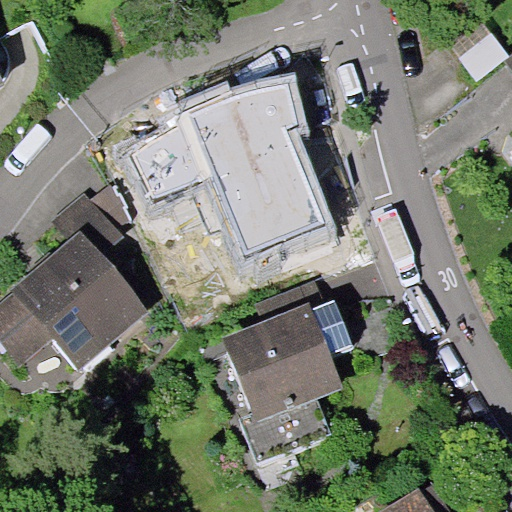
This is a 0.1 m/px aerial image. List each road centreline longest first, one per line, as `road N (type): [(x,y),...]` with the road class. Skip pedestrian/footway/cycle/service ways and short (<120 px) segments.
road 1 (residential): [(511,421),(434,288),(354,1)]
road 2 (residential): [(0,205),(47,144),(209,43),(354,1)]
